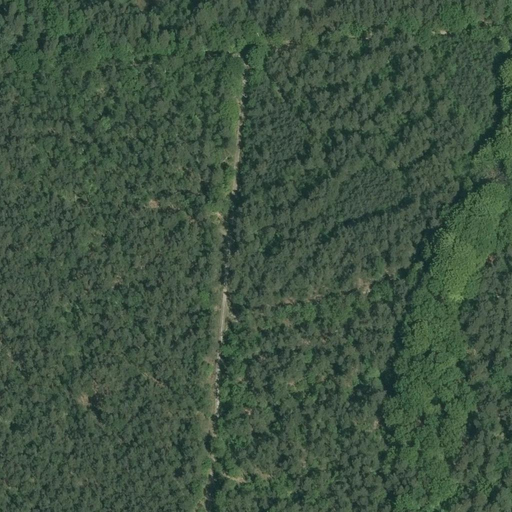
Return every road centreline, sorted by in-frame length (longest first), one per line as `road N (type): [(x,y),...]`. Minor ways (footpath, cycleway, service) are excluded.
road 1 (track): [(215,322),(511,264)]
road 2 (track): [(511,21),(255,49)]
road 3 (track): [(0,76),(255,49)]
road 4 (track): [(255,49),(222,245)]
road 5 (track): [(215,322),(203,511)]
